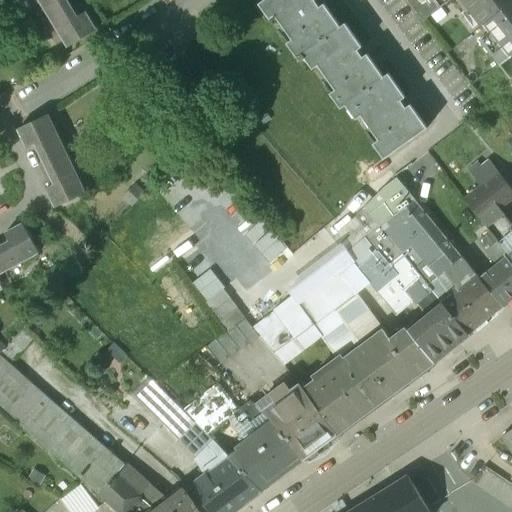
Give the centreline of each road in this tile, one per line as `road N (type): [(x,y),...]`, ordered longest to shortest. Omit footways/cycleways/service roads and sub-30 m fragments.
road 1 (secondary): [(296,511),(511,368)]
road 2 (residential): [(188,0),(2,117)]
road 3 (residential): [(353,0),(446,123)]
road 4 (residential): [(0,224),(34,207),(36,181),(2,117)]
